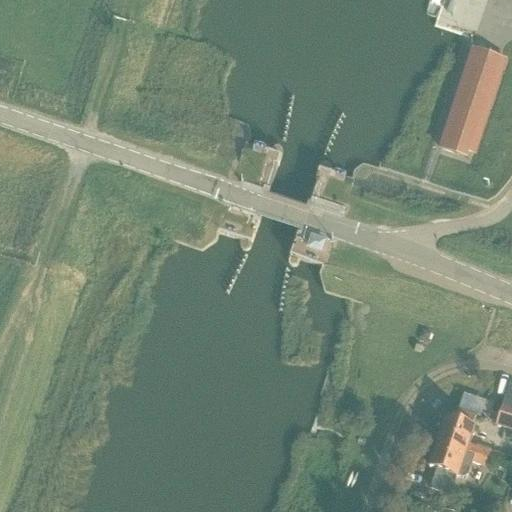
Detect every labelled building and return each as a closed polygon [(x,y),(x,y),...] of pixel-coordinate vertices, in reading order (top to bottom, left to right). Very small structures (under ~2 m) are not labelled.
[(474,154),(506,58),(502,57),(475,48),(441,150),(458,155),(460,149),(474,154)] [(313,233),(310,243),(325,249),(328,238),(313,233)] [(497,427),(511,432),(511,408),(505,406),(497,427)] [(440,443),(488,459),(491,450),(479,446),(477,448),(469,444),(475,428),(473,428),(477,418),(460,411),(456,421),(449,418),(440,443)] [(488,459),(440,443),(432,468),(437,470),(430,490),(451,497),(458,477),(465,478),(469,477),(473,466),(484,470),(488,459)]
